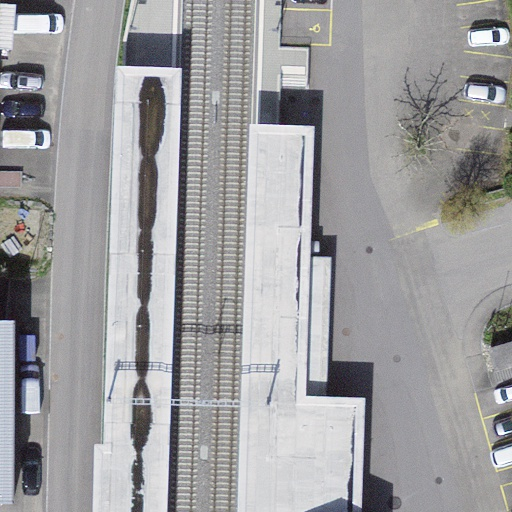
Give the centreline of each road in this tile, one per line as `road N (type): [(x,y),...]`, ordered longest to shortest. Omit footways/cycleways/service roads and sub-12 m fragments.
road 1 (residential): [(101,0),(81,202),(74,511)]
road 2 (residential): [(394,284),(346,0)]
road 3 (residential): [(405,511),(394,284)]
road 4 (residential): [(394,284),(511,253)]
